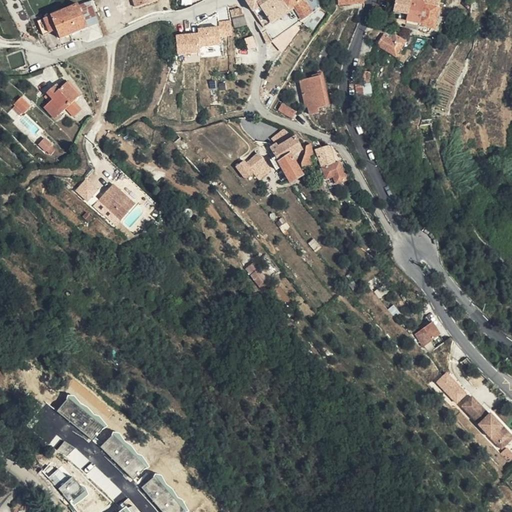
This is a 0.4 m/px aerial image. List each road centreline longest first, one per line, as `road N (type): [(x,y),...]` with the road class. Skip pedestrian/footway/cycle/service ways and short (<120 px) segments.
road 1 (residential): [(406,252),(338,146),(260,109),(255,95),(264,57),(238,0)]
road 2 (unclassified): [(411,247),(345,104),(368,0)]
road 3 (residential): [(221,0),(47,59)]
road 4 (tertiary): [(511,393),(459,338),(406,252)]
road 5 (tertiary): [(411,247),(425,249),(511,348)]
